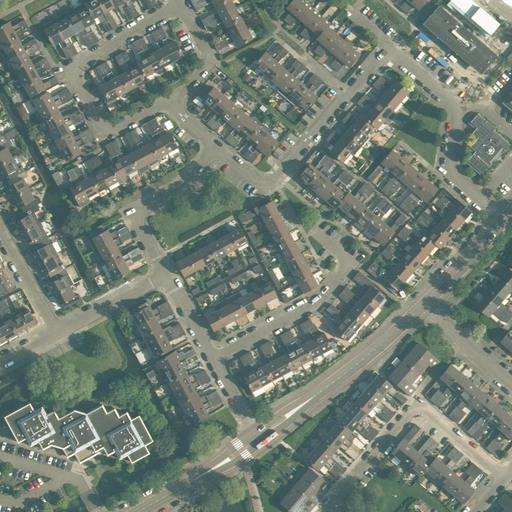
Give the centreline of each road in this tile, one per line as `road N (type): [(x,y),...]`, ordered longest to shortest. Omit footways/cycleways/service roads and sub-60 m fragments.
road 1 (residential): [(327,511),(415,404),(504,473)]
road 2 (residential): [(216,146),(258,180),(276,178),(390,44)]
road 3 (residential): [(212,358),(316,302),(341,272),(350,260),(317,230)]
road 4 (tertiary): [(259,435),(421,304)]
road 5 (residential): [(104,131),(73,66),(180,2)]
road 6 (residential): [(165,273),(136,222),(140,211),(180,187),(216,146)]
road 7 (tertiary): [(135,511),(259,435)]
road 8 (residential): [(166,99),(210,59),(180,2)]
road 9 (residential): [(165,273),(57,332)]
road 10 (residential): [(511,383),(421,304)]
